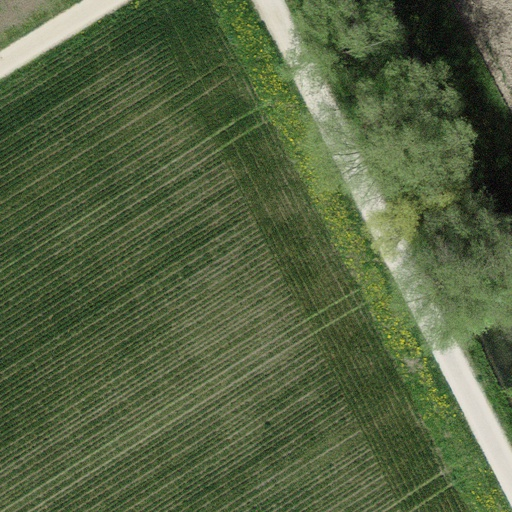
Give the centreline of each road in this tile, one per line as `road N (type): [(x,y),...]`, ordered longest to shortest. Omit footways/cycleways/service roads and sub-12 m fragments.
road 1 (track): [(511,481),(269,0)]
road 2 (track): [(108,0),(0,67)]
